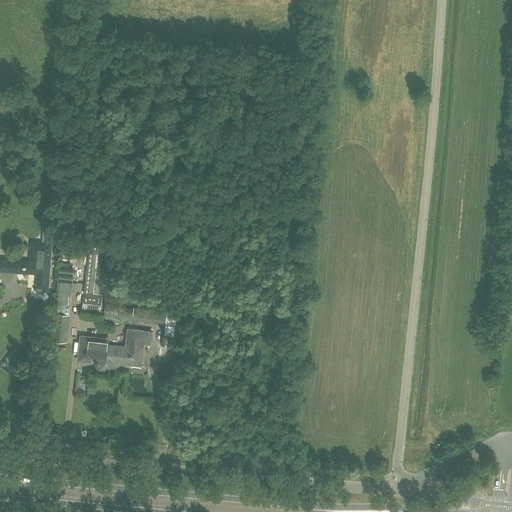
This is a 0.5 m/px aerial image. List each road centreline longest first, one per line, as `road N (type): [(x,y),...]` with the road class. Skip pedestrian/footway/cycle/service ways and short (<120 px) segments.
road 1 (unclassified): [(0,19),(438,55)]
road 2 (secondary): [(430,511),(0,477)]
road 3 (unclassified): [(395,490),(0,455)]
road 4 (unclassified): [(434,343),(415,295),(438,55)]
road 5 (secondary): [(0,497),(153,511)]
road 6 (unclassified): [(510,448),(496,407),(434,343)]
road 7 (unclassified): [(510,448),(482,448),(395,490)]
